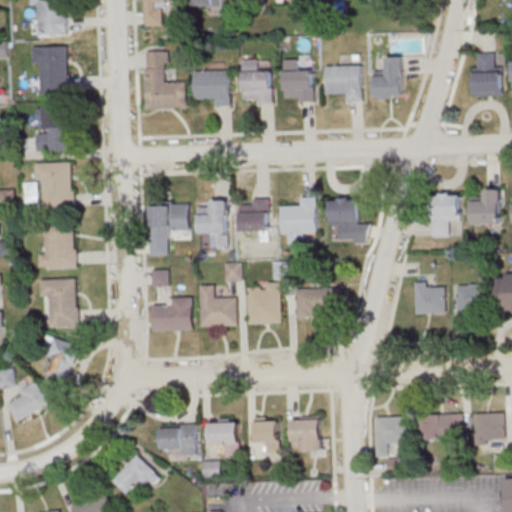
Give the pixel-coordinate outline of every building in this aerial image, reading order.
[(33,0),(34,5),(41,5),(42,34),(68,33),(67,0),(33,0)] [(166,25),(166,0),(180,0),(147,0),(148,26),(166,25)] [(71,92),(71,47),(36,46),(36,64),(44,65),(43,92),(71,92)] [(148,109),(189,108),(189,80),(170,81),(169,50),(147,50),(148,109)] [(505,95),(505,63),(496,63),(496,52),(476,52),(476,95),(505,95)] [(376,97),(406,97),(406,56),(387,56),(387,68),(376,68),(376,97)] [(275,102),(275,69),(264,69),(264,59),(245,59),(245,102),(275,102)] [(316,69),(305,69),(305,59),(287,59),(287,100),(316,100),(316,69)] [(328,65),(328,91),(347,91),(347,100),(365,100),(365,65),(328,65)] [(233,69),(197,69),(197,102),(233,102),(233,69)] [(39,151),(75,151),(75,105),(39,104),(39,151)] [(14,139),(0,138),(0,154),(14,155),(14,139)] [(38,161),(38,183),(47,183),(47,209),(76,209),(76,161),(38,161)] [(0,189),(0,202),(17,203),(17,190),(0,189)] [(503,189),(484,189),(484,200),(474,200),(474,224),(503,224),(503,189)] [(434,234),(453,234),(453,224),(462,224),(462,192),(434,192),(434,234)] [(320,232),(320,196),(301,196),(301,206),(286,206),(287,243),(307,243),(307,232),(320,232)] [(361,197),(332,197),(332,229),(342,229),(342,242),(371,242),(371,223),(361,223),(361,197)] [(272,231),(272,198),(242,198),(242,231),(272,231)] [(191,200),(152,201),(152,255),(171,254),(171,230),(192,230),(191,200)] [(231,246),(231,200),(201,200),(201,235),(212,235),(212,246),(231,246)] [(77,220),(42,220),(43,267),(78,267),(77,220)] [(276,277),(291,277),(291,260),(275,260),(276,277)] [(244,280),(244,262),(228,262),(228,280),(244,280)] [(170,285),(170,269),(154,269),(154,285),(170,285)] [(511,310),(511,273),(500,273),(500,310),(511,310)] [(42,278),(43,296),(52,296),(53,325),(81,325),(80,277),(42,278)] [(283,323),(283,281),(250,282),(250,323),(283,323)] [(417,313),(447,313),(447,282),(417,282),(417,313)] [(216,284),(203,284),(203,325),(240,325),(240,296),(216,296),(216,284)] [(459,284),(459,312),(489,312),(489,284),(459,284)] [(342,314),(343,288),(299,287),(299,313),(342,314)] [(195,331),(195,297),(166,297),(166,305),(155,305),(155,331),(195,331)] [(75,376),(81,346),(56,341),(50,371),(75,376)] [(17,368),(0,368),(0,387),(17,387),(17,368)] [(18,421),(51,405),(39,381),(18,391),(21,396),(9,402),(18,421)] [(506,443),(506,412),(477,412),(477,443),(506,443)] [(420,413),(420,438),(464,438),(464,413),(420,413)] [(323,415),(294,415),(294,450),(323,450),(323,415)] [(377,415),(377,456),(388,456),(388,443),(409,443),(409,415),(377,415)] [(256,416),(256,441),(268,441),(268,452),(281,452),(281,416),(256,416)] [(225,458),(241,458),(241,419),(211,419),(211,444),(225,444),(225,458)] [(197,453),(198,424),(162,423),(162,453),(197,453)] [(114,479),(129,495),(146,478),(154,485),(163,476),(140,453),(114,479)] [(206,461),(206,476),(222,476),(222,461),(206,461)] [(113,511),(110,492),(74,499),(76,511),(113,511)]
